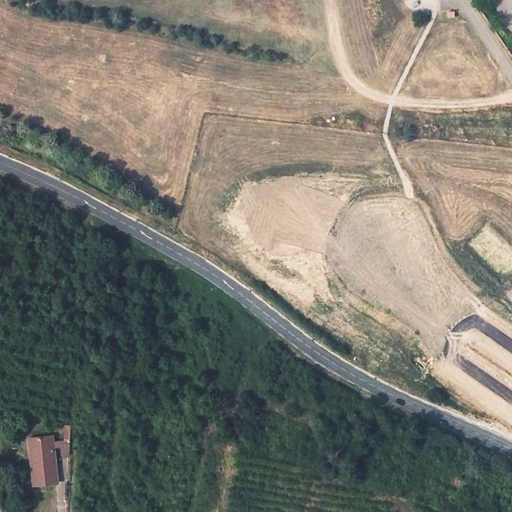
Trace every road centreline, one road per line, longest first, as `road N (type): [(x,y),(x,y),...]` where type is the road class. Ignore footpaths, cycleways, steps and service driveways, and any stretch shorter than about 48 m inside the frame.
road 1 (tertiary): [(511,450),(375,389),(148,237),(0,163)]
road 2 (track): [(511,97),(439,105),(367,93),(338,56),(328,0)]
